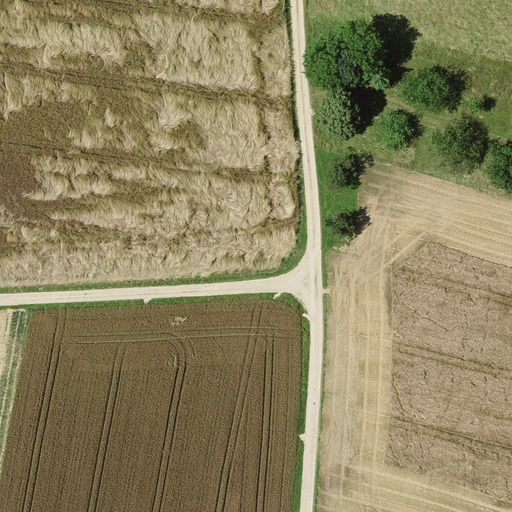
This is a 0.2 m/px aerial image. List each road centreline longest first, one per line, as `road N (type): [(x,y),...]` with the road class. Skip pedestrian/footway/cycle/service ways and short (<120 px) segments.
road 1 (track): [(299,0),(316,342),(306,511)]
road 2 (track): [(0,302),(314,284)]
